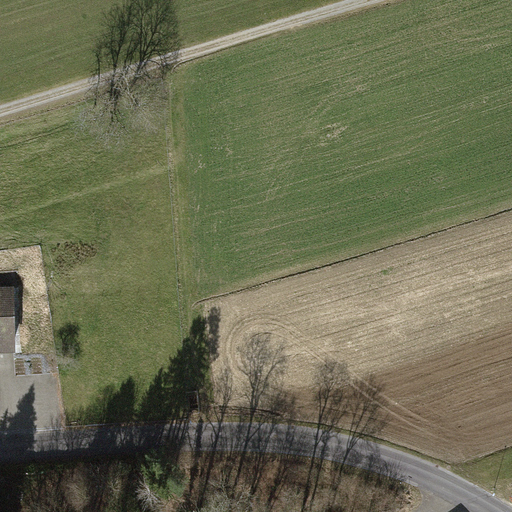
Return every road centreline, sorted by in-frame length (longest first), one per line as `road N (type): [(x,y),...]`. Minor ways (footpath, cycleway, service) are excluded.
road 1 (tertiary): [(0,450),(281,438),(383,457),(491,511)]
road 2 (track): [(387,0),(0,116)]
